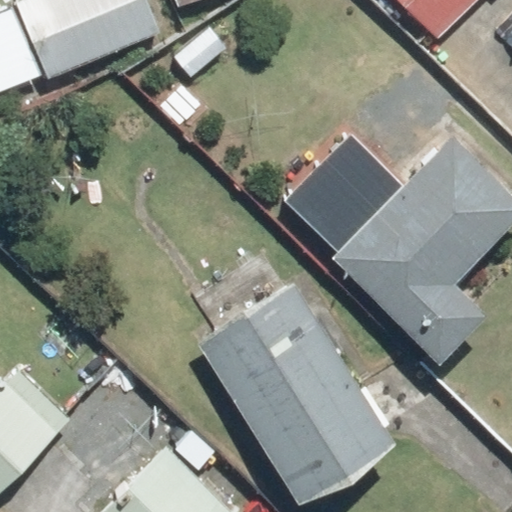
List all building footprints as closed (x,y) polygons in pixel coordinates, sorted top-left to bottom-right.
[(141,0),(10,0),(42,74),(153,27),(141,0)] [(462,0),(390,0),(426,35),(462,0)] [(179,79),(223,45),(202,19),(159,53),(179,79)] [(440,133),(319,255),(422,357),(468,311),(436,279),(511,203),(440,133)] [(283,285),(186,343),(281,498),(377,440),(283,285)] [(0,475),(57,415),(6,367),(0,373),(0,475)] [(219,511),(155,447),(89,511),(219,511)]
